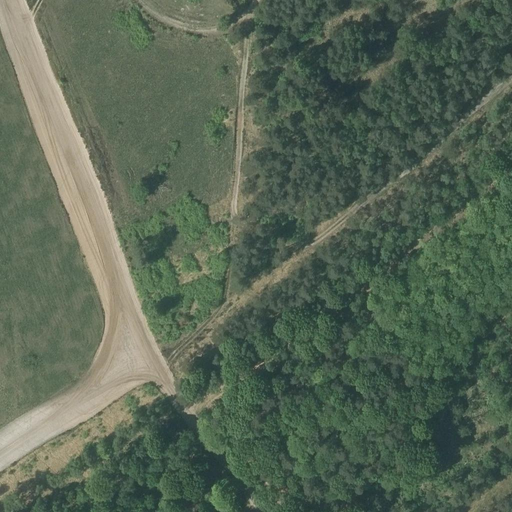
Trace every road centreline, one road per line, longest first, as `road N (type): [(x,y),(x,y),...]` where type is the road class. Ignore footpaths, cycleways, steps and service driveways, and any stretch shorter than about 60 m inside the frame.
road 1 (track): [(160,370),(16,0)]
road 2 (track): [(511,80),(306,245),(233,217)]
road 3 (track): [(247,10),(233,217)]
road 4 (track): [(160,370),(110,384),(0,464)]
road 5 (track): [(233,217),(217,311),(160,370)]
road 6 (track): [(264,511),(160,370)]
road 7 (track): [(255,0),(209,31),(158,19),(137,0)]
